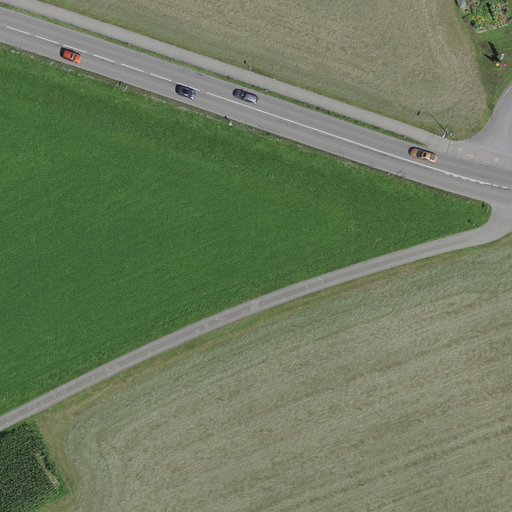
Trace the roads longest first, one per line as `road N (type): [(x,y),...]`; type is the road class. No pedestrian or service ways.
road 1 (track): [(511,209),(493,232),(285,294),(0,424)]
road 2 (primary): [(511,189),(0,25)]
